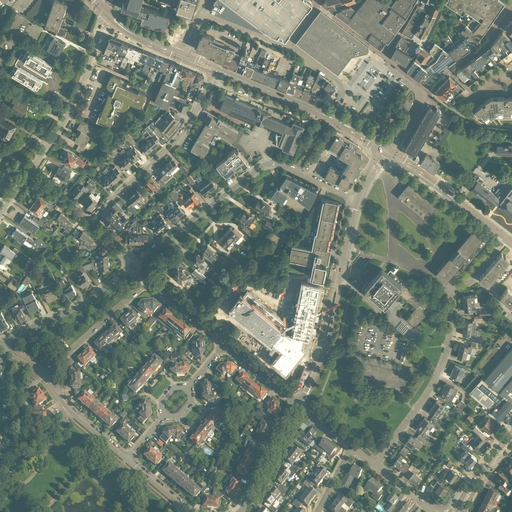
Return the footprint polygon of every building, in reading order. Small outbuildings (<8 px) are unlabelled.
[(29,12),(28,12),(27,12),(35,15),(46,0),(38,0),(37,2),(36,2),(35,5),(34,4),(33,7),(32,7),(31,10),(30,9),(29,12)] [(67,0),(66,3),(58,0),(54,0),(45,25),(57,30),(56,34),(64,37),(67,29),(64,28),(64,27),(65,25),(65,24),(63,24),(71,0),(67,0)] [(123,1),(121,9),(122,9),(137,14),(142,15),(140,22),(164,29),(164,30),(165,30),(165,29),(166,29),(166,28),(170,15),(165,14),(140,6),(141,2),(141,0),(126,0),(126,2),(124,1),(123,1)] [(178,0),(176,9),(181,11),(192,15),(196,0),(178,0)] [(215,0),(214,2),(210,12),(216,14),(245,26),(285,42),(312,6),(311,5),(311,4),(311,3),(311,2),(310,2),(310,1),(307,0),(215,0)] [(322,5),(327,9),(335,15),(334,15),(345,23),(347,23),(356,12),(350,7),(338,12),(335,10),(334,5),(345,2),(343,0),(327,0),(325,1),(322,5)] [(347,23),(367,38),(380,48),(386,40),(388,42),(395,33),(395,32),(405,17),(384,1),(383,0),(364,0),(361,5),(356,12),(347,23)] [(385,0),(384,1),(405,17),(409,11),(415,0),(385,0)] [(431,2),(430,2),(429,2),(426,1),(423,0),(421,0),(421,2),(424,4),(424,3),(431,6),(428,13),(435,16),(438,9),(438,8),(438,7),(439,5),(437,4),(438,2),(434,1),(433,3),(431,2)] [(446,0),(445,2),(453,8),(462,14),(464,11),(473,17),(474,17),(480,21),(488,27),(496,15),(500,9),(501,7),(504,4),(504,3),(499,0),(446,0)] [(415,12),(423,17),(426,12),(425,11),(420,8),(418,7),(415,12)] [(298,40),(295,43),(299,46),(318,60),(319,61),(335,74),(338,75),(340,73),(339,73),(342,69),(343,69),(345,65),(346,65),(348,61),(349,61),(350,59),(351,57),(351,58),(352,57),(354,57),(354,56),(359,55),(359,56),(359,55),(364,54),(365,54),(364,54),(367,53),(367,54),(367,53),(368,51),(369,51),(368,48),(368,47),(366,46),(362,43),(358,40),(354,37),(350,34),(350,33),(350,34),(346,31),(346,30),(346,31),(342,28),(343,28),(342,27),(342,28),(338,25),(339,25),(338,24),(334,22),(335,22),(334,21),(331,19),(330,19),(331,18),(330,18),(327,16),(326,16),(327,15),(326,15),(323,13),(323,12),(322,12),(321,11),(320,11),(320,12),(319,13),(318,13),(319,13),(316,17),(312,21),(313,21),(312,21),(298,40)] [(420,22),(423,17),(415,12),(412,17),(420,22)] [(426,12),(423,17),(420,22),(417,27),(414,33),(416,34),(416,35),(423,38),(425,35),(426,35),(429,29),(428,28),(429,26),(430,26),(435,16),(428,13),(426,12)] [(417,27),(420,22),(412,17),(409,23),(417,27)] [(474,17),(471,20),(466,26),(480,37),(482,34),(486,29),(488,27),(480,21),(474,17)] [(475,43),(477,40),(480,37),(479,37),(480,37),(466,26),(459,19),(453,25),(467,37),(468,38),(475,43)] [(414,33),(417,27),(409,23),(406,28),(414,33)] [(453,26),(458,32),(461,37),(470,49),(475,43),(468,38),(467,37),(453,25),(453,26)] [(411,38),(413,35),(414,33),(406,28),(403,33),(411,38)] [(502,32),(496,39),(508,54),(511,52),(504,42),(509,38),(502,32)] [(223,45),(224,45),(224,44),(213,40),(214,38),(203,33),(202,35),(203,35),(202,38),(200,37),(199,40),(199,41),(198,43),(197,46),(195,49),(206,53),(205,56),(209,57),(208,57),(214,59),(223,63),(222,64),(222,65),(228,67),(232,58),(233,55),(234,53),(235,51),(229,49),(223,45)] [(50,35),(48,39),(52,41),(49,46),(44,43),(42,48),(46,50),(46,49),(58,56),(63,47),(64,48),(66,45),(64,44),(65,43),(50,35)] [(444,42),(445,44),(443,49),(447,52),(449,51),(455,60),(462,55),(453,43),(448,35),(443,38),(445,41),(444,42)] [(115,58),(118,50),(121,42),(110,37),(108,38),(102,52),(107,54),(106,56),(109,57),(110,55),(114,57),(115,58)] [(470,49),(461,37),(453,43),(462,55),(470,49)] [(404,53),(408,46),(410,43),(409,42),(402,38),(391,57),(405,66),(411,57),(404,53)] [(508,54),(496,39),(493,43),(504,57),(508,54)] [(129,45),(121,42),(118,50),(123,52),(120,59),(123,60),(125,55),(129,45)] [(504,57),(493,43),(490,46),(495,53),(497,52),(500,56),(499,58),(500,60),(504,57)] [(439,60),(440,59),(446,67),(449,62),(451,62),(452,62),(454,61),(455,60),(449,51),(447,52),(443,49),(441,48),(434,44),(428,52),(428,53),(430,54),(433,56),(438,59),(439,60)] [(127,60),(130,61),(136,48),(129,45),(125,55),(129,56),(127,60)] [(417,57),(424,62),(430,54),(428,53),(428,52),(422,47),(421,47),(420,46),(415,50),(416,50),(418,51),(420,53),(417,57)] [(490,46),(486,50),(496,63),(500,60),(499,58),(495,53),(490,46)] [(138,60),(142,50),(136,48),(130,61),(133,62),(135,59),(138,60)] [(142,50),(138,60),(137,63),(141,65),(139,69),(142,71),(145,63),(149,53),(142,50)] [(247,61),(248,57),(248,56),(247,55),(246,55),(245,55),(245,56),(244,55),(246,51),(243,50),(241,55),(239,61),(235,70),(242,73),(246,61),(247,61)] [(481,53),(491,67),(496,63),(486,50),(481,53)] [(26,58),(24,62),(26,63),(26,62),(29,64),(29,65),(30,65),(30,64),(33,66),(33,67),(34,67),(37,68),(37,69),(37,70),(38,69),(41,71),(40,71),(41,72),(41,71),(44,73),(44,74),(46,75),(47,74),(49,71),(47,70),(48,69),(52,71),(54,67),(27,51),(24,55),(27,56),(26,57),(26,58)] [(150,71),(150,69),(152,66),(156,56),(149,53),(145,63),(149,64),(146,69),(150,71)] [(232,58),(228,67),(235,70),(239,61),(236,60),(238,54),(234,53),(233,55),(232,58)] [(486,71),(491,67),(481,53),(476,57),(482,66),(484,69),(486,71)] [(152,66),(150,69),(155,71),(154,73),(154,72),(153,74),(149,72),(147,78),(154,81),(159,68),(163,59),(156,56),(152,66)] [(433,56),(427,64),(424,62),(417,57),(415,59),(407,71),(413,76),(413,77),(414,77),(414,78),(415,79),(416,79),(417,80),(418,80),(425,85),(426,86),(427,87),(428,85),(436,74),(446,67),(440,59),(439,60),(438,59),(433,56)] [(480,75),(486,71),(484,69),(482,66),(476,57),(470,62),(475,68),(480,75)] [(171,62),(163,59),(159,68),(163,70),(162,73),(161,72),(158,80),(163,82),(171,62)] [(267,60),(264,59),(261,65),(260,65),(258,70),(254,78),(259,80),(264,67),(267,60)] [(267,69),(270,61),(267,60),(264,67),(259,80),(263,82),(266,73),(268,70),(267,69)] [(255,65),(247,61),(246,61),(242,73),(250,76),(255,65)] [(154,90),(150,100),(168,108),(173,95),(176,89),(180,79),(184,68),(171,62),(163,82),(159,90),(156,88),(155,90),(154,90)] [(476,79),(479,76),(480,75),(475,68),(470,62),(465,65),(476,79)] [(255,64),(255,65),(250,76),(254,78),(258,70),(260,65),(255,63),(255,64)] [(474,80),(475,79),(476,79),(465,65),(461,69),(471,80),(473,79),(474,80)] [(12,70),(9,74),(37,90),(39,86),(37,84),(40,79),(17,66),(14,71),(12,70)] [(182,84),(185,85),(190,71),(184,68),(180,79),(183,80),(182,84)] [(472,82),(471,80),(461,69),(456,72),(468,85),(472,82)] [(269,84),(275,72),(271,70),(270,75),(266,73),(263,82),(269,84)] [(197,73),(190,71),(185,85),(184,86),(186,88),(189,82),(192,84),(197,73)] [(276,87),(279,79),(276,77),(278,73),(275,72),(269,84),(276,87)] [(197,73),(192,84),(192,85),(199,88),(204,77),(203,76),(197,73)] [(293,73),(290,79),(285,91),(293,94),(297,84),(301,76),(293,73)] [(323,76),(319,73),(317,78),(308,100),(319,105),(321,104),(322,104),(331,93),(328,91),(328,90),(322,85),(321,82),(323,76)] [(285,91),(290,79),(281,75),(279,79),(276,87),(285,91)] [(304,87),(300,97),(308,100),(317,78),(309,75),(304,87)] [(117,120),(113,118),(117,108),(119,109),(120,109),(122,109),(123,109),(124,109),(125,108),(127,108),(128,107),(128,106),(129,105),(130,102),(141,107),(147,94),(139,90),(138,92),(121,85),(122,84),(122,83),(122,82),(122,81),(122,80),(121,79),(120,78),(114,76),(113,76),(112,76),(111,76),(110,77),(110,78),(109,78),(107,83),(107,84),(107,85),(107,86),(108,87),(108,88),(109,88),(111,89),(110,94),(109,93),(98,121),(111,126),(113,122),(115,123),(117,120)] [(328,91),(331,93),(336,87),(323,76),(321,82),(322,85),(328,90),(328,91)] [(459,93),(463,90),(449,77),(450,77),(449,77),(446,81),(453,88),(459,93)] [(453,88),(446,81),(438,89),(451,100),(454,98),(459,93),(453,88)] [(293,94),(300,97),(304,87),(297,84),(293,94)] [(28,106),(13,98),(16,93),(10,89),(4,99),(10,103),(8,106),(17,111),(16,113),(22,117),(28,106)] [(447,104),(451,100),(438,89),(435,93),(447,104)] [(226,95),(220,109),(220,110),(229,114),(229,113),(255,124),(255,122),(256,123),(259,117),(257,117),(259,112),(260,112),(261,111),(261,109),(258,108),(257,108),(246,103),(235,99),(226,95)] [(482,104),(476,108),(486,121),(496,114),(496,97),(490,98),(485,101),(481,104),(482,104)] [(504,97),(496,97),(496,114),(511,113),(511,97),(508,97),(504,97)] [(150,100),(148,104),(166,111),(168,108),(150,100)] [(177,100),(176,103),(175,104),(172,103),(171,106),(185,112),(186,109),(187,109),(188,106),(188,105),(177,100)] [(412,156),(416,159),(417,159),(419,156),(415,153),(422,141),(423,142),(424,141),(423,140),(424,138),(425,138),(426,136),(425,135),(430,127),(431,128),(432,126),(431,126),(438,112),(440,113),(441,111),(436,107),(435,107),(434,110),(429,107),(404,148),(405,149),(404,150),(408,152),(409,151),(412,153),(410,155),(412,156)] [(271,115),(261,111),(260,112),(259,112),(257,117),(259,117),(256,123),(266,127),(267,125),(283,132),(278,145),(283,147),(282,149),(281,152),(286,154),(287,151),(293,154),(304,126),(293,122),(291,126),(270,117),(271,115)] [(162,113),(160,116),(154,123),(158,126),(166,133),(172,127),(175,124),(176,125),(179,121),(178,120),(180,118),(175,113),(173,116),(169,113),(166,117),(162,113)] [(208,115),(203,123),(206,125),(198,137),(199,138),(198,140),(197,139),(191,150),(203,157),(209,146),(203,142),(204,140),(207,142),(216,128),(218,130),(216,133),(232,142),(238,131),(218,120),(217,122),(215,121),(216,120),(213,118),(208,115)] [(453,118),(436,147),(440,150),(457,120),(453,118)] [(13,131),(14,131),(16,128),(15,127),(11,124),(10,125),(1,120),(0,120),(0,124),(2,126),(0,130),(0,135),(3,137),(4,139),(6,140),(8,140),(13,131)] [(77,129),(81,132),(89,136),(94,140),(99,131),(82,120),(77,129)] [(148,125),(153,131),(156,128),(152,122),(148,125)] [(122,133),(132,144),(133,145),(136,142),(124,129),(122,133)] [(236,144),(243,132),(241,131),(232,145),(241,151),(243,153),(246,157),(248,155),(243,148),(236,144)] [(332,136),(329,141),(329,140),(328,141),(329,141),(326,144),(326,145),(328,146),(325,149),(346,162),(346,161),(349,163),(342,173),(329,167),(324,178),(335,183),(336,182),(346,187),(350,180),(354,182),(355,179),(354,179),(355,177),(361,167),(364,168),(366,164),(367,164),(367,163),(369,159),(370,159),(370,158),(368,156),(367,156),(368,155),(363,150),(363,151),(362,150),(358,145),(337,133),(335,131),(332,135),(332,136)] [(75,150),(80,153),(82,154),(85,148),(83,146),(89,136),(81,132),(78,137),(76,137),(75,138),(76,138),(74,141),(79,144),(75,150)] [(132,144),(122,133),(120,137),(129,147),(132,144)] [(147,142),(153,149),(158,144),(158,143),(160,140),(156,135),(147,142)] [(148,153),(153,149),(147,142),(139,150),(144,155),(147,152),(148,153)] [(511,144),(509,144),(508,147),(497,146),(496,154),(511,154),(511,144)] [(219,169),(226,177),(241,165),(243,167),(248,163),(243,157),(238,150),(236,152),(234,149),(230,153),(228,154),(228,155),(216,165),(219,169)] [(126,157),(132,164),(137,159),(137,158),(138,156),(137,155),(138,154),(135,150),(126,157)] [(90,166),(91,164),(92,162),(87,160),(85,162),(68,153),(68,152),(65,158),(64,158),(63,159),(63,160),(63,161),(75,168),(77,164),(76,164),(76,163),(84,167),(86,163),(90,166)] [(426,154),(421,162),(420,163),(426,167),(428,168),(434,172),(440,163),(426,154)] [(127,168),(132,164),(126,157),(118,164),(123,170),(126,167),(127,168)] [(164,166),(170,173),(178,165),(174,161),(171,163),(170,161),(164,166)] [(187,177),(190,174),(182,165),(178,168),(187,177)] [(71,178),(69,177),(72,171),(63,166),(61,169),(59,168),(59,167),(55,174),(62,178),(61,180),(67,183),(68,183),(71,178)] [(122,175),(115,166),(112,168),(115,172),(109,176),(115,183),(120,178),(120,177),(122,175)] [(161,174),(159,176),(161,179),(159,181),(162,184),(163,185),(165,183),(165,182),(173,175),(170,173),(164,166),(158,172),(161,174)] [(208,182),(205,184),(211,191),(212,191),(214,190),(214,189),(217,187),(209,177),(210,177),(207,173),(203,175),(208,182)] [(186,177),(191,183),(192,185),(195,183),(189,175),(186,177)] [(110,187),(115,183),(109,176),(101,184),(105,188),(108,185),(110,187)] [(483,181),(477,176),(468,187),(489,202),(491,200),(495,195),(494,194),(481,184),(483,181)] [(288,192),(296,181),(286,177),(280,185),(281,186),(279,189),(277,187),(271,197),(281,204),(288,194),(287,194),(288,192)] [(144,183),(143,184),(150,191),(151,190),(154,193),(158,188),(156,186),(156,185),(154,183),(154,182),(151,178),(148,181),(147,181),(144,184),(144,183)] [(495,195),(491,200),(499,206),(499,207),(500,207),(500,206),(511,215),(511,216),(511,179),(510,179),(501,191),(498,188),(494,194),(495,195)] [(81,193),(84,190),(86,192),(88,190),(93,185),(95,182),(92,180),(89,183),(85,188),(83,186),(81,188),(79,186),(78,187),(77,187),(77,188),(76,187),(74,190),(75,190),(72,193),(73,194),(72,194),(74,196),(75,196),(77,197),(81,193)] [(211,191),(205,184),(202,181),(199,183),(199,182),(196,185),(205,196),(207,194),(208,194),(210,193),(210,192),(211,191)] [(288,192),(303,202),(305,200),(310,203),(309,205),(316,191),(307,187),(306,189),(304,188),(305,186),(296,181),(288,192)] [(425,212),(426,212),(430,215),(437,206),(410,183),(398,197),(405,203),(406,202),(408,204),(417,211),(417,212),(419,214),(420,215),(421,215),(422,215),(422,216),(422,215),(423,215),(424,214),(425,212)] [(186,194),(188,197),(195,205),(198,202),(197,202),(200,200),(191,188),(188,190),(189,192),(186,194)] [(141,199),(143,197),(137,190),(136,189),(131,193),(143,206),(145,204),(141,199)] [(195,205),(188,197),(185,199),(182,195),(177,193),(174,189),(171,192),(177,199),(180,197),(188,209),(191,207),(195,205)] [(175,201),(177,199),(171,192),(169,194),(175,201)] [(87,198),(86,197),(84,200),(85,201),(83,203),(90,210),(99,200),(91,193),(87,198)] [(127,199),(130,202),(133,205),(136,203),(140,208),(143,206),(131,193),(127,198),(127,199)] [(45,205),(45,206),(49,208),(48,209),(49,210),(48,212),(50,214),(51,213),(54,209),(51,207),(53,206),(47,202),(43,199),(44,198),(42,196),(41,198),(39,196),(37,199),(36,200),(34,202),(43,208),(45,205)] [(326,249),(329,238),(330,238),(334,220),(337,202),(339,203),(339,202),(325,199),(317,235),(316,235),(313,247),(326,249)] [(267,206),(268,205),(262,201),(261,202),(258,200),(256,204),(255,203),(253,206),(254,207),(253,207),(259,211),(259,212),(261,214),(262,213),(265,215),(268,211),(267,210),(269,207),(267,206)] [(46,211),(43,208),(34,202),(32,204),(32,205),(32,206),(30,209),(35,212),(34,214),(39,217),(39,216),(41,217),(46,211)] [(115,214),(118,211),(119,210),(121,213),(123,211),(116,202),(112,207),(114,209),(104,219),(105,219),(104,221),(107,223),(107,224),(108,225),(109,226),(110,226),(119,216),(115,214)] [(170,206),(171,208),(178,217),(184,213),(176,203),(174,205),(173,204),(170,206)] [(130,204),(127,207),(135,215),(137,212),(130,204)] [(158,207),(165,216),(167,214),(173,222),(178,217),(171,208),(168,210),(165,212),(161,207),(159,206),(158,207)] [(53,217),(57,220),(62,214),(61,213),(60,214),(57,211),(53,217)] [(251,216),(252,216),(247,212),(246,213),(243,211),(239,217),(250,225),(255,219),(251,216)] [(66,217),(62,214),(57,220),(61,224),(66,217)] [(155,220),(157,222),(162,229),(163,229),(164,229),(165,228),(165,227),(168,225),(160,214),(157,216),(158,217),(155,220)] [(23,219),(23,220),(36,230),(39,226),(37,225),(38,224),(41,227),(43,224),(38,221),(34,217),(32,220),(30,218),(29,220),(25,216),(25,215),(24,217),(23,218),(23,219)] [(122,219),(119,216),(110,226),(111,227),(110,227),(113,229),(117,232),(128,219),(124,216),(122,219)] [(70,221),(66,217),(61,224),(65,227),(70,221)] [(141,227),(143,225),(138,219),(137,227),(137,230),(137,235),(137,241),(137,244),(144,244),(144,241),(147,241),(148,236),(141,235),(141,227)] [(23,228),(31,234),(33,232),(35,233),(36,230),(23,220),(20,222),(21,223),(21,224),(24,227),(23,228)] [(142,223),(148,229),(151,226),(156,233),(159,231),(160,231),(161,230),(162,229),(157,222),(154,224),(151,221),(149,223),(146,220),(142,223)] [(65,227),(66,228),(69,231),(73,225),(71,223),(72,222),(70,221),(65,227)] [(263,226),(267,228),(272,231),(275,226),(271,224),(266,221),(263,226)] [(249,231),(244,226),(240,231),(245,236),(249,231)] [(48,246),(45,244),(37,238),(34,242),(16,228),(13,233),(12,234),(11,235),(23,243),(25,240),(36,248),(37,245),(42,249),(43,247),(46,249),(48,246)] [(242,236),(239,233),(234,228),(233,230),(230,228),(227,231),(226,231),(224,233),(232,240),(235,243),(242,236)] [(484,237),(473,228),(471,231),(435,273),(446,281),(449,276),(467,256),(483,238),(484,237)] [(83,242),(88,236),(83,232),(82,233),(79,230),(75,236),(83,242)] [(225,249),(232,240),(224,233),(221,237),(222,237),(218,241),(221,243),(220,244),(225,249)] [(137,241),(137,235),(133,235),(126,235),(126,241),(129,241),(129,244),(137,244),(137,241)] [(94,241),(88,236),(83,242),(91,250),(95,244),(93,242),(94,241)] [(308,272),(307,276),(312,278),(313,278),(323,280),(326,265),(327,265),(328,266),(331,250),(330,250),(328,250),(328,249),(326,249),(313,247),(313,250),(292,246),(292,244),(291,249),(288,261),(289,261),(289,260),(289,259),(307,263),(306,264),(305,271),(308,272)] [(11,259),(15,253),(5,245),(0,251),(4,254),(5,255),(3,258),(0,262),(0,266),(2,268),(4,266),(10,258),(11,259)] [(207,258),(209,256),(212,253),(214,255),(216,254),(207,246),(205,249),(204,248),(203,250),(203,251),(205,253),(203,255),(207,258)] [(100,251),(100,262),(108,261),(108,254),(105,255),(105,251),(100,251)] [(490,265),(498,273),(509,259),(505,256),(506,255),(505,254),(504,255),(501,252),(496,258),(495,257),(493,259),(494,260),(490,265)] [(191,260),(199,267),(197,269),(203,274),(205,272),(202,269),(204,267),(205,268),(208,264),(208,265),(208,264),(196,254),(191,260)] [(235,266),(238,262),(232,257),(229,261),(235,266)] [(82,266),(86,271),(87,272),(92,268),(96,268),(96,266),(100,266),(100,273),(106,273),(106,269),(109,269),(108,261),(100,262),(95,262),(92,262),(82,266)] [(498,273),(490,265),(485,271),(484,270),(482,272),(483,273),(479,278),(487,286),(498,273)] [(89,282),(89,281),(83,273),(86,271),(82,266),(78,269),(81,274),(79,275),(80,276),(76,279),(82,287),(83,286),(84,288),(90,284),(90,283),(90,284),(89,282)] [(393,274),(394,273),(397,269),(398,268),(398,267),(397,269),(394,266),(387,274),(386,272),(381,269),(365,288),(384,305),(387,302),(390,305),(387,309),(385,318),(413,341),(420,333),(414,328),(434,304),(425,297),(423,300),(393,274)] [(177,280),(179,282),(180,282),(188,288),(187,288),(191,284),(186,280),(188,277),(184,274),(184,272),(182,271),(181,271),(176,267),(170,273),(173,276),(173,277),(175,278),(177,280)] [(206,277),(195,269),(192,273),(196,277),(195,278),(197,279),(198,278),(202,282),(206,277)] [(365,284),(373,275),(373,274),(368,270),(364,275),(361,272),(359,275),(361,277),(360,279),(365,284)] [(32,283),(28,275),(23,282),(25,286),(32,283)] [(69,284),(64,283),(62,280),(59,282),(64,291),(65,290),(69,297),(69,296),(75,293),(76,293),(75,292),(76,291),(75,290),(75,291),(72,285),(75,283),(71,277),(68,279),(70,283),(69,284)] [(10,281),(7,286),(15,292),(18,288),(10,281)] [(260,281),(255,286),(263,293),(271,284),(260,281)] [(319,285),(311,283),(307,283),(303,282),(293,332),(283,330),(287,325),(247,293),(241,300),(239,298),(232,307),(234,309),(232,311),(271,344),(273,342),(277,345),(269,354),(275,358),(273,361),(280,368),(282,366),(287,370),(290,366),(297,367),(299,355),(304,349),(306,337),(309,338),(319,285)] [(511,292),(507,288),(500,296),(505,301),(504,302),(506,304),(508,303),(511,306),(511,292)] [(44,294),(47,302),(59,298),(54,289),(44,294)] [(32,293),(23,297),(30,311),(37,308),(36,305),(38,305),(32,293)] [(470,296),(463,296),(464,304),(471,303),(474,303),(474,299),(476,299),(475,294),(470,295),(470,296)] [(147,310),(149,310),(150,310),(153,311),(153,310),(155,311),(158,308),(159,306),(153,302),(152,302),(152,300),(144,301),(144,303),(143,303),(138,308),(143,313),(144,312),(145,312),(147,310)] [(471,303),(464,304),(464,312),(471,311),(471,312),(476,311),(476,307),(471,308),(471,303)] [(25,318),(21,310),(24,309),(22,304),(18,306),(19,307),(13,311),(17,318),(16,319),(17,322),(18,321),(25,318)] [(0,320),(1,321),(0,321),(0,331),(2,330),(3,330),(9,327),(1,312),(0,312),(0,320)] [(139,314),(137,316),(134,312),(133,313),(132,312),(127,317),(133,324),(141,317),(139,314)] [(157,321),(163,326),(163,327),(165,325),(166,324),(165,324),(171,316),(170,316),(171,315),(167,313),(166,312),(165,313),(164,312),(160,317),(158,315),(155,319),(157,321)] [(171,331),(172,329),(177,323),(171,318),(171,317),(171,316),(165,324),(166,324),(165,325),(171,331)] [(121,323),(126,328),(127,327),(128,328),(129,327),(132,330),(136,327),(133,324),(127,317),(121,321),(122,322),(121,323)] [(157,321),(155,319),(152,317),(147,323),(151,328),(157,321)] [(464,321),(463,328),(475,330),(476,325),(472,325),(472,322),(464,321)] [(184,328),(177,323),(172,329),(179,335),(184,328)] [(110,332),(116,339),(118,340),(121,338),(119,336),(121,334),(121,333),(122,332),(117,327),(116,328),(115,327),(110,332)] [(184,328),(179,335),(184,339),(185,338),(186,339),(190,334),(189,333),(190,332),(189,331),(186,328),(185,328),(184,327),(184,328)] [(475,330),(463,328),(462,335),(474,337),(475,330)] [(110,332),(105,336),(111,343),(113,341),(116,339),(110,332)] [(105,336),(100,340),(106,347),(111,343),(105,336)] [(164,339),(161,336),(159,339),(158,339),(154,343),(158,346),(164,339)] [(192,349),(196,348),(203,347),(205,347),(204,343),(203,343),(203,342),(198,338),(197,339),(193,336),(190,340),(188,342),(192,345),(192,349)] [(106,347),(100,340),(95,345),(96,346),(95,347),(99,352),(100,351),(101,352),(103,350),(106,347)] [(460,345),(458,351),(467,353),(471,354),(472,348),(475,349),(476,342),(471,341),(470,347),(460,345)] [(205,351),(205,347),(203,347),(196,348),(196,350),(194,352),(195,353),(194,354),(198,358),(199,356),(200,357),(204,353),(204,352),(205,351)] [(484,375),(482,378),(511,403),(511,396),(510,395),(511,391),(511,347),(486,377),(484,375)] [(84,355),(90,362),(95,357),(94,357),(95,356),(91,350),(90,351),(89,351),(84,355)] [(465,360),(467,353),(458,351),(457,358),(465,360)] [(85,367),(90,362),(84,355),(79,360),(79,361),(78,362),(83,367),(84,366),(85,367)] [(161,363),(162,362),(157,357),(156,358),(155,358),(153,360),(152,359),(149,360),(148,361),(150,363),(158,369),(160,366),(160,365),(162,364),(161,363)] [(148,366),(146,368),(153,374),(158,369),(150,363),(148,366)] [(190,367),(186,364),(185,365),(183,364),(182,366),(180,367),(180,376),(185,376),(185,374),(186,374),(190,370),(188,369),(190,367)] [(226,365),(227,374),(229,374),(231,375),(232,374),(233,375),(236,371),(235,370),(236,369),(231,365),(230,366),(230,364),(226,365)] [(175,366),(174,365),(170,369),(172,370),(171,371),(175,375),(176,375),(177,376),(180,376),(180,367),(178,367),(176,365),(175,366)] [(227,374),(226,365),(222,365),(222,366),(221,366),(217,371),(218,372),(217,373),(221,377),(222,375),(223,376),(225,374),(227,374)] [(450,375),(459,379),(463,369),(455,365),(450,375)] [(142,373),(149,379),(153,374),(146,368),(145,366),(140,372),(142,373)] [(475,376),(480,380),(482,378),(484,375),(478,370),(475,373),(474,375),(475,376)] [(70,381),(80,380),(80,373),(78,373),(78,372),(71,372),(72,374),(70,374),(71,376),(70,377),(70,381)] [(137,377),(145,384),(149,379),(142,373),(139,376),(138,376),(137,377)] [(236,382),(242,386),(247,380),(248,379),(247,378),(244,375),(243,375),(242,374),(242,375),(240,374),(236,380),(237,381),(236,382)] [(141,389),(145,384),(137,377),(136,378),(136,380),(133,383),(141,389)] [(511,403),(482,378),(480,380),(475,385),(506,412),(511,405),(511,403)] [(80,392),(81,392),(80,380),(70,381),(71,385),(71,388),(73,388),(73,389),(74,389),(74,393),(76,394),(79,392),(79,393),(80,392)] [(253,385),(247,380),(242,386),(248,391),(253,385)] [(138,392),(141,389),(133,383),(129,388),(130,389),(129,390),(134,394),(135,393),(136,394),(137,392),(138,392)] [(202,389),(202,393),(211,393),(211,391),(213,389),(212,388),(213,387),(209,383),(208,384),(207,384),(203,388),(203,389),(202,389)] [(454,395),(457,390),(454,388),(446,383),(443,389),(442,389),(443,389),(454,395)] [(260,391),(253,385),(248,391),(255,397),(260,391)] [(469,393),(500,420),(506,412),(475,385),(469,393)] [(260,391),(255,397),(260,401),(261,400),(263,401),(267,396),(266,395),(266,394),(265,393),(266,393),(262,390),(261,389),(260,391)] [(452,401),(451,401),(454,395),(443,389),(440,395),(445,398),(444,400),(446,401),(446,403),(450,405),(452,401)] [(46,425),(46,424),(46,414),(43,414),(43,411),(42,409),(43,409),(42,407),(41,407),(39,405),(46,401),(39,390),(33,394),(31,391),(27,394),(31,400),(29,401),(32,405),(34,408),(34,413),(30,413),(30,426),(41,426),(41,425),(46,425)] [(83,394),(80,392),(79,393),(77,395),(80,398),(79,399),(80,400),(79,401),(81,403),(84,406),(90,399),(92,397),(89,394),(87,392),(85,394),(84,395),(83,394)] [(211,393),(202,393),(202,397),(203,397),(204,398),(208,402),(209,401),(210,402),(214,398),(212,397),(213,396),(211,394),(211,393)] [(267,405),(268,404),(269,404),(268,405),(270,407),(270,409),(279,408),(279,404),(278,404),(277,403),(273,399),(272,400),(269,397),(264,402),(267,405)] [(90,399),(84,406),(87,408),(88,408),(89,410),(95,403),(93,401),(90,399)] [(143,401),(139,406),(141,406),(140,407),(142,409),(142,411),(151,411),(151,407),(149,407),(149,405),(145,402),(144,403),(143,401)] [(432,407),(439,412),(443,406),(436,401),(432,407)] [(95,403),(89,410),(91,411),(94,414),(100,407),(97,404),(95,403)] [(453,409),(459,413),(466,405),(464,403),(459,408),(458,409),(455,406),(453,409)] [(100,407),(94,414),(97,417),(98,417),(99,418),(105,411),(103,409),(105,407),(102,404),(100,407)] [(441,413),(439,412),(432,407),(428,412),(435,417),(437,419),(441,413)] [(269,415),(273,418),(274,417),(275,418),(279,413),(278,412),(280,412),(279,408),(270,409),(270,411),(269,413),(270,414),(269,415)] [(212,415),(219,421),(224,416),(223,415),(224,414),(219,409),(218,411),(217,410),(212,415)] [(105,411),(99,418),(101,420),(104,423),(110,415),(105,411)] [(141,416),(138,420),(143,425),(150,416),(150,415),(152,415),(151,411),(142,411),(140,411),(140,415),(141,416)] [(110,415),(104,423),(107,425),(108,425),(110,427),(110,426),(112,427),(116,422),(115,421),(116,420),(114,418),(116,416),(112,413),(110,415)] [(221,423),(219,421),(212,415),(208,420),(216,427),(218,428),(219,426),(219,425),(221,423)] [(424,418),(422,421),(421,420),(420,423),(429,430),(430,431),(433,427),(430,425),(432,423),(424,418)] [(474,426),(475,426),(480,430),(482,428),(488,434),(490,434),(492,432),(491,430),(496,425),(488,419),(485,423),(483,421),(479,425),(477,423),(474,426)] [(208,420),(204,425),(211,431),(214,428),(215,428),(216,427),(208,420)] [(271,426),(264,423),(263,422),(259,429),(268,434),(268,433),(269,433),(269,431),(270,430),(270,431),(270,430),(271,427),(270,427),(271,426)] [(418,426),(416,429),(423,435),(425,433),(426,433),(427,433),(429,430),(420,423),(418,426)] [(204,425),(200,430),(207,437),(209,435),(209,434),(211,431),(204,425)] [(123,427),(121,426),(117,431),(118,432),(117,433),(119,435),(123,438),(131,428),(127,426),(125,428),(123,426),(123,427)] [(485,440),(484,440),(485,436),(486,435),(480,431),(480,430),(475,426),(473,429),(477,433),(473,438),(481,445),(485,440)] [(134,431),(131,428),(123,438),(126,441),(128,442),(129,441),(130,442),(134,437),(133,436),(134,435),(132,434),(134,431)] [(173,437),(172,428),(168,429),(168,430),(167,430),(163,435),(164,435),(161,439),(166,444),(171,438),(173,437)] [(175,437),(177,439),(179,440),(183,435),(182,433),(178,429),(176,429),(176,428),(172,428),(173,437),(175,437)] [(248,437),(254,440),(256,437),(263,441),(263,439),(265,440),(266,438),(266,437),(267,436),(268,435),(268,434),(259,429),(256,428),(252,435),(244,430),(242,434),(246,436),(248,437)] [(298,438),(302,441),(308,446),(311,442),(309,440),(315,433),(309,428),(305,433),(302,432),(298,436),(299,437),(298,438)] [(200,430),(196,435),(203,441),(205,438),(206,438),(207,437),(200,430)] [(469,443),(471,444),(477,450),(481,445),(473,438),(471,436),(469,438),(465,434),(460,440),(466,446),(469,443)] [(192,441),(191,443),(196,447),(197,446),(198,446),(200,444),(201,445),(204,444),(205,443),(203,441),(196,435),(191,440),(192,441)] [(419,448),(422,443),(423,443),(422,442),(415,437),(415,439),(411,436),(408,441),(407,440),(406,443),(405,444),(412,449),(415,445),(419,448)] [(259,448),(260,447),(258,446),(260,443),(254,440),(248,437),(247,438),(246,441),(248,443),(246,448),(246,449),(249,450),(255,454),(257,455),(260,449),(259,448)] [(422,443),(429,448),(431,445),(429,443),(424,439),(422,442),(423,443),(422,443)] [(325,452),(330,445),(324,440),(321,444),(318,442),(313,448),(317,450),(317,449),(320,451),(321,449),(325,452)] [(463,452),(459,458),(469,467),(476,459),(471,454),(473,452),(466,446),(463,443),(460,447),(465,451),(463,452)] [(330,445),(325,452),(328,454),(326,456),(328,458),(328,459),(331,462),(336,456),(333,453),(336,449),(330,445)] [(4,459),(7,460),(12,450),(2,446),(0,455),(0,456),(4,458),(4,459)] [(156,454),(159,451),(155,448),(152,451),(149,449),(144,455),(145,456),(145,457),(147,458),(147,459),(150,461),(156,454)] [(294,448),(290,454),(297,460),(299,457),(301,459),(303,456),(304,457),(307,453),(300,448),(298,451),(294,448)] [(403,472),(409,465),(405,462),(404,462),(402,460),(404,457),(407,453),(402,449),(398,453),(399,453),(401,455),(392,466),(398,470),(399,469),(403,472)] [(244,458),(251,462),(255,454),(249,450),(248,451),(244,458)] [(157,465),(162,460),(160,459),(161,458),(156,454),(150,461),(153,464),(155,465),(156,464),(157,465)] [(292,466),(290,469),(296,474),(299,470),(294,467),(296,465),(294,463),(297,460),(290,454),(285,460),(292,466)] [(248,469),(251,462),(244,458),(241,466),(248,469)] [(315,475),(322,480),(327,474),(323,471),(325,468),(319,464),(317,467),(318,468),(316,470),(318,472),(315,475)] [(360,475),(362,471),(354,466),(355,464),(352,469),(350,468),(344,480),(341,479),(344,481),(341,485),(340,485),(348,490),(354,478),(358,481),(361,475),(360,475)] [(168,477),(174,469),(169,465),(168,466),(167,465),(163,470),(164,471),(163,472),(165,474),(168,477)] [(248,469),(241,466),(237,472),(239,472),(238,474),(244,477),(245,475),(246,476),(249,470),(248,469)] [(414,473),(409,479),(416,484),(418,481),(420,482),(422,479),(416,474),(417,473),(416,472),(418,469),(415,467),(412,471),(414,473)] [(174,469),(168,477),(171,479),(173,481),(180,473),(178,472),(177,472),(174,469)] [(284,469),(279,475),(287,481),(289,478),(290,479),(292,476),(293,477),(296,474),(290,469),(287,472),(284,469)] [(457,475),(452,471),(447,479),(452,482),(457,475)] [(180,473),(173,481),(175,482),(178,485),(184,478),(181,475),(181,474),(180,473)] [(287,481),(279,475),(274,480),(281,486),(279,489),(285,493),(287,490),(284,487),(286,485),(284,484),(287,481)] [(318,486),(322,480),(315,475),(313,478),(311,476),(309,479),(308,478),(305,481),(311,486),(314,483),(318,486)] [(511,486),(501,476),(499,478),(498,479),(497,479),(496,481),(500,486),(498,490),(502,492),(503,493),(505,491),(507,493),(511,487),(511,486)] [(240,488),(240,487),(241,485),(240,484),(241,483),(237,481),(235,480),(235,479),(231,477),(230,480),(227,485),(230,486),(230,487),(238,491),(238,490),(239,490),(240,488)] [(184,478),(178,485),(181,488),(182,488),(183,489),(190,481),(188,480),(187,480),(184,478)] [(373,479),(365,488),(363,491),(367,494),(369,491),(374,495),(372,497),(377,502),(382,496),(378,493),(382,488),(379,485),(380,484),(373,479)] [(190,481),(183,489),(185,490),(185,491),(188,494),(194,486),(191,484),(191,482),(190,481)] [(309,489),(311,486),(305,481),(303,485),(307,488),(305,490),(307,492),(305,495),(312,501),(316,495),(309,489)] [(203,487),(201,486),(200,485),(198,483),(197,483),(194,486),(188,494),(191,496),(192,496),(193,498),(194,497),(195,498),(200,492),(204,488),(203,487)] [(433,494),(435,491),(442,496),(447,489),(440,484),(437,489),(433,486),(431,484),(426,489),(433,495),(433,494)] [(212,498),(211,508),(215,509),(215,508),(217,509),(218,507),(219,508),(220,501),(219,501),(219,500),(216,499),(217,497),(217,491),(214,487),(212,496),(212,498)] [(238,491),(230,487),(227,493),(228,493),(227,495),(226,494),(224,496),(225,497),(228,501),(232,497),(233,498),(234,497),(235,497),(236,495),(237,494),(236,494),(237,494),(238,492),(238,491)] [(285,493),(279,489),(277,492),(273,489),(268,495),(275,500),(278,497),(280,499),(282,496),(283,497),(285,494),(285,493)] [(488,498),(495,502),(499,495),(494,492),(493,493),(491,492),(488,498)] [(275,500),(268,495),(264,501),(271,506),(269,509),(272,511),(276,511),(277,511),(273,507),(275,505),(273,503),(275,500)] [(307,506),(312,501),(305,495),(302,498),(300,496),(298,499),(297,498),(295,502),(301,506),(303,503),(307,506)] [(336,499),(334,502),(341,508),(344,504),(349,509),(354,503),(346,497),(344,499),(339,495),(336,499)] [(386,502),(389,504),(385,510),(387,511),(391,511),(395,508),(393,506),(395,503),(397,500),(391,495),(386,502)] [(211,508),(212,498),(205,497),(205,499),(204,498),(202,505),(204,505),(204,507),(206,507),(211,508)] [(488,498),(484,504),(493,508),(494,506),(494,505),(495,502),(488,498)] [(302,511),(299,509),(301,506),(295,502),(292,505),(297,508),(295,511),(296,511),(302,511)] [(345,511),(341,508),(334,502),(328,509),(332,511),(345,511)] [(405,511),(409,507),(403,502),(397,509),(395,508),(391,511),(405,511)]
